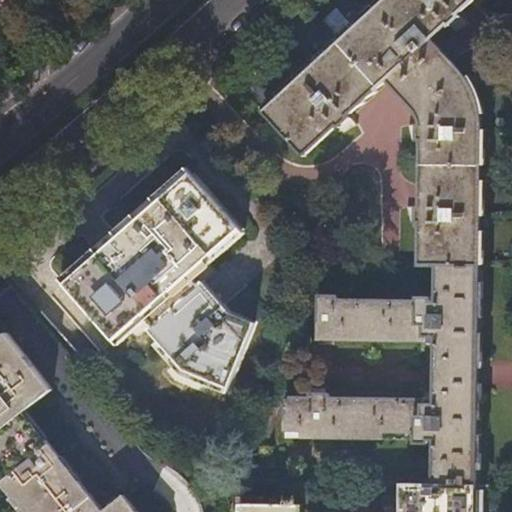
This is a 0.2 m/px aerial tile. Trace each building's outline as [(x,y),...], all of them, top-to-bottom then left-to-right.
[(437,264),(481,264),(482,217),(482,156),(483,114),(482,109),(481,104),(480,100),(478,95),(476,90),(474,86),(471,81),(468,76),(466,73),(434,37),(450,23),(456,29),(470,23),(468,20),(467,21),(460,13),(474,0),(384,0),(383,2),(265,110),(306,155),(340,124),(346,131),(360,124),(358,122),(357,123),(350,115),(388,80),(416,110),(419,113),(420,116),(421,120),(421,124),(413,124),(412,123),(410,123),(412,139),(421,139),(420,207),(410,207),(410,205),(407,206),(412,221),(420,221),(420,264),(437,264)] [(241,229),(194,172),(131,223),(64,278),(111,336),(141,313),(149,323),(145,326),(179,367),(225,386),(253,322),(228,312),(201,279),(197,282),(189,272),(241,229)] [(297,206),(284,215),(304,238),(316,229),(297,206)] [(479,374),(481,264),(437,264),(436,300),(431,300),(431,296),(417,296),(417,299),(339,299),(338,295),(318,294),(318,298),(308,298),(298,322),(318,323),(318,339),(333,340),(424,341),(424,336),(435,336),(435,344),(434,394),(434,402),(423,402),(423,399),(330,397),(330,394),(325,394),(310,394),(310,397),(285,397),(284,437),(415,440),(415,443),(429,443),(430,440),(433,440),(433,484),(477,485),(479,374)] [(0,474),(30,511),(145,511),(126,489),(106,505),(26,407),(53,384),(6,328),(0,333),(0,474)] [(424,342),(435,344),(435,336),(424,336),(424,341),(424,342)] [(423,397),(423,399),(423,402),(434,402),(434,394),(423,397)] [(476,511),(477,485),(433,484),(402,484),(401,511),(476,511)] [(301,511),(302,504),(296,504),(296,499),(285,498),(285,504),(263,503),(239,503),(238,511),(301,511)]
